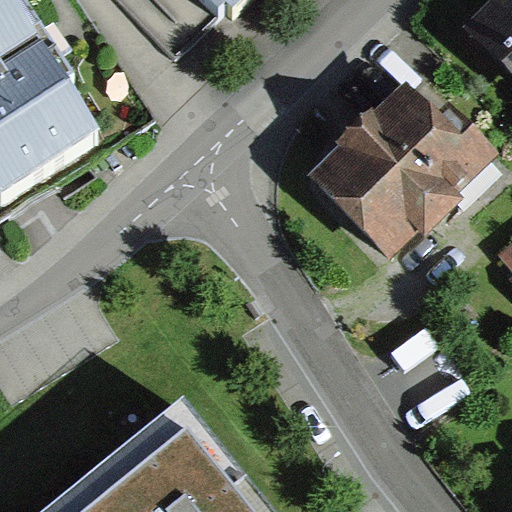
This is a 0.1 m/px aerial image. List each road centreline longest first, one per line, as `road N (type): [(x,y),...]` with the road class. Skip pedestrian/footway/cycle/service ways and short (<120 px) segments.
road 1 (residential): [(427,511),(369,439),(196,172)]
road 2 (residential): [(196,172),(382,0)]
road 3 (residential): [(0,300),(196,172)]
